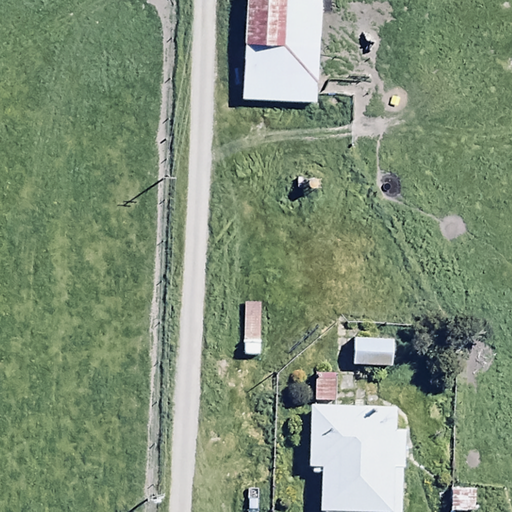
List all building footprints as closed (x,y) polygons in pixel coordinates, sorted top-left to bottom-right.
[(314,107),(318,0),(242,0),(238,104),(314,107)] [(387,370),(388,367),(403,367),(403,356),(388,356),(389,344),(353,342),(351,369),(387,370)] [(332,377),(313,377),(314,405),(333,404),(332,377)] [(394,413),(308,409),(305,471),(311,471),(310,476),(319,477),(317,511),(400,511),(404,434),(393,433),(394,413)] [(473,511),(474,490),(448,491),(448,511),(473,511)]
